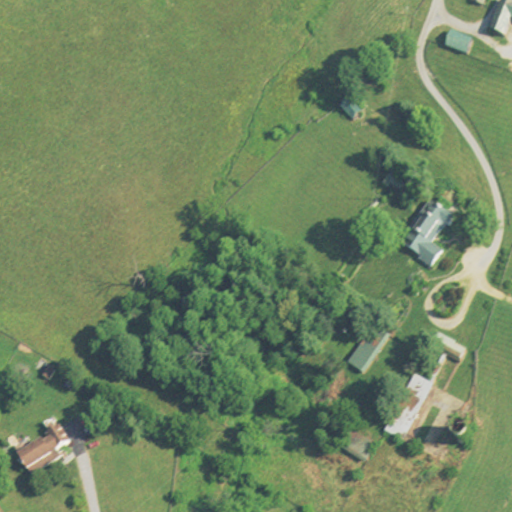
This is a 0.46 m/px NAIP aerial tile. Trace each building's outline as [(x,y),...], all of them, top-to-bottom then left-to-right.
[(480,8),(482,0),(469,0),(468,4),(480,8)] [(511,5),(495,1),(485,34),(500,39),(505,22),(511,24),(511,5)] [(427,269),(437,251),(429,246),(445,218),(422,205),(395,251),(427,269)] [(425,384),(405,375),(378,435),(398,444),(425,384)] [(26,456),(37,478),(78,458),(67,436),(26,456)]
